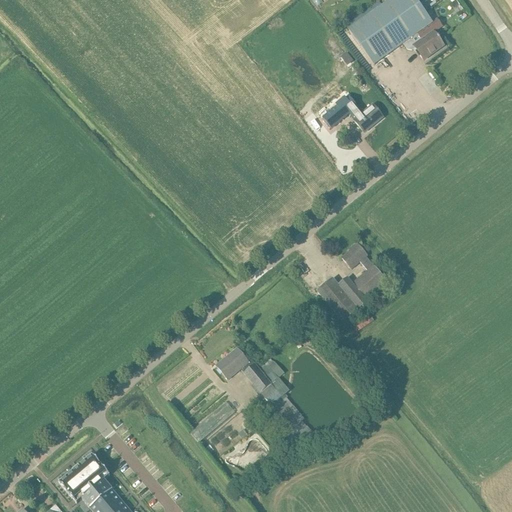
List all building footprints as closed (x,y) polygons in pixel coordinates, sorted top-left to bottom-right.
[(390,0),(348,30),(373,66),(403,45),(407,51),(411,52),(415,49),(423,61),(443,46),(434,34),(439,31),(433,24),(415,0),(390,0)] [(354,122),(364,133),(383,118),(373,106),(362,115),(348,97),(330,113),(338,124),(350,114),(355,120),(354,122)] [(317,293),(343,324),(368,303),(365,300),(387,282),(374,266),(373,266),(366,257),(367,257),(357,244),(343,256),(343,257),(341,259),(351,270),(360,263),(367,272),(352,284),(348,278),(338,286),(333,279),(317,293)] [(260,414),(298,458),(322,439),(320,436),(319,436),(318,435),(317,435),(316,434),(315,434),(313,431),(312,432),(311,430),(310,431),(308,427),(307,428),(302,422),(304,420),(287,398),(288,397),(286,394),(289,391),(279,379),(279,378),(269,366),(268,367),(264,362),(259,367),(272,383),(271,384),(250,359),(247,362),(239,351),(226,362),(225,360),(216,367),(227,381),(240,370),(264,399),(264,400),(269,406),(260,414)] [(64,475),(59,480),(61,483),(59,484),(77,505),(82,500),(93,491),(104,481),(105,482),(110,477),(93,456),(91,457),(89,455),(84,459),(86,462),(78,468),(77,467),(73,471),(74,472),(66,478),(64,475)] [(104,481),(93,491),(102,501),(113,491),(105,482),(104,481)] [(93,491),(82,500),(91,510),(102,501),(93,491)] [(113,491),(102,501),(110,511),(122,501),(113,491)] [(102,501),(91,510),(91,511),(109,511),(110,511),(102,501)] [(130,511),(122,501),(110,511),(111,511),(130,511)]
